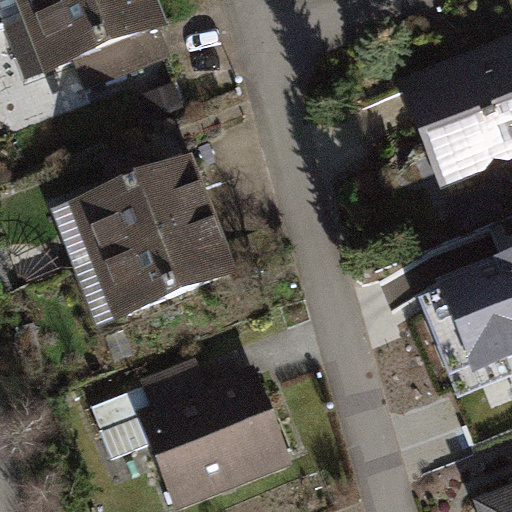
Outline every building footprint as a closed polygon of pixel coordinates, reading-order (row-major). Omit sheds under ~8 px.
[(154,0),(41,0),(70,78),(169,42),(154,0)] [(511,43),(399,87),(436,181),(511,151),(511,43)] [(165,165),(58,212),(110,327),(216,280),(165,165)] [(511,250),(437,280),(474,374),(511,359),(511,250)] [(244,377),(154,406),(183,497),(274,468),(244,377)] [(511,511),(511,484),(479,496),(484,511),(511,511)]
